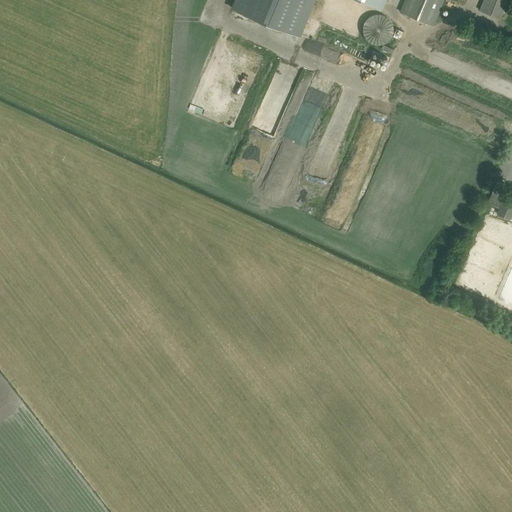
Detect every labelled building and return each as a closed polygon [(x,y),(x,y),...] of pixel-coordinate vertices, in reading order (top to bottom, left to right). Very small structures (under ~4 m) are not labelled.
[(234,0),(231,9),(300,37),(314,0),(234,0)] [(360,0),(381,8),(384,0),(360,0)] [(442,0),(408,0),(403,13),(432,25),(442,0)] [(485,0),(481,11),(501,19),(508,0),(485,0)] [(363,27),(363,28),(363,31),(363,32),(363,34),(364,36),(364,37),(365,38),(366,40),(367,41),(369,42),(372,44),(374,45),(376,45),(378,45),(381,45),(382,44),(384,44),(386,43),(387,42),(388,41),(390,40),(391,38),(392,36),(393,33),(393,31),(393,30),(393,29),(393,27),(393,26),(392,24),(391,23),(391,21),(390,20),(388,19),(387,18),(386,17),(384,16),(382,15),(381,15),(379,15),(376,15),(375,15),(372,16),(371,16),(369,17),(368,18),(366,20),(365,22),(364,24),(363,25),(363,27)] [(511,196),(505,193),(496,213),(509,219),(511,213),(511,196)]
